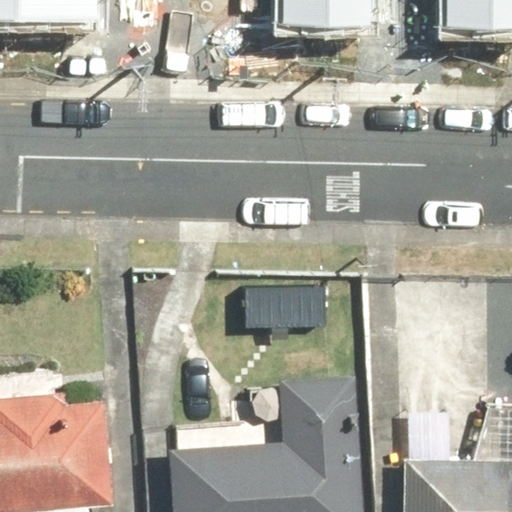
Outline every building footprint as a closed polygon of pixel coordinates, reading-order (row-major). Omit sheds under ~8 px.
[(0,0),(0,17),(108,20),(108,0),(0,0)] [(275,0),(275,29),(374,31),(374,0),(275,0)] [(511,0),(428,0),(428,32),(511,33),(511,0)] [(374,511),(363,376),(284,382),(288,440),(176,449),(181,511),(374,511)] [(0,511),(19,511),(105,511),(104,504),(121,502),(113,403),(73,406),(72,390),(0,396),(0,511)] [(417,511),(511,511),(511,402),(481,401),(478,462),(420,460),(417,511)]
